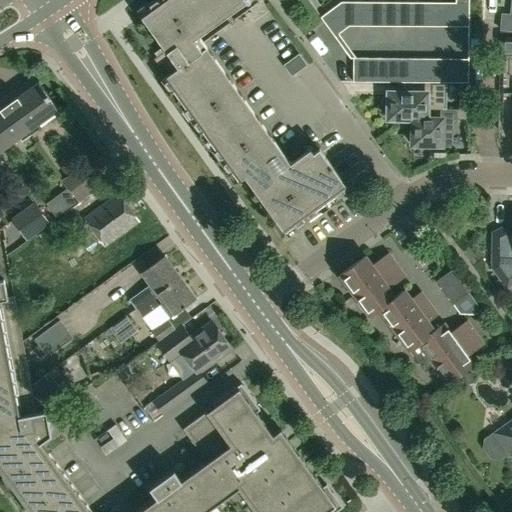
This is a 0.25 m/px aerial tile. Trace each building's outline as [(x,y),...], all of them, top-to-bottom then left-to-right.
[(291,171),(192,34),(239,0),(154,0),(139,11),(164,46),(156,52),(171,73),(163,79),(238,182),(245,177),(287,234),(349,189),(320,149),(291,171)] [(334,36),(349,25),(341,2),(321,17),(334,36)] [(363,26),(364,2),(341,2),(349,25),(363,26)] [(376,26),(377,2),(364,2),(363,26),(376,26)] [(390,26),(391,3),(377,2),(376,26),(390,26)] [(404,26),(405,3),(391,3),(390,26),(404,26)] [(418,26),(419,3),(405,3),(404,26),(418,26)] [(431,26),(433,3),(419,3),(418,26),(431,26)] [(445,26),(446,3),(433,3),(431,26),(445,26)] [(470,4),(456,3),(455,26),(469,26),(470,4)] [(499,30),(511,30),(511,10),(510,10),(509,14),(501,13),(499,30)] [(423,56),(468,55),(468,28),(423,28),(423,56)] [(503,56),(511,56),(511,37),(504,37),(503,56)] [(293,76),(308,65),(300,54),(285,65),(293,76)] [(367,82),(367,58),(353,58),(353,81),(367,82)] [(381,82),(382,58),(367,58),(367,82),(381,82)] [(396,82),(396,58),(382,58),(381,82),(396,82)] [(410,82),(411,58),(396,58),(396,82),(404,82),(410,82)] [(425,82),(425,59),(411,58),(410,82),(425,82)] [(440,82),(439,59),(425,59),(425,82),(440,82)] [(454,82),(454,59),(439,59),(440,82),(446,82),(454,82)] [(454,59),(454,82),(468,82),(468,59),(454,59)] [(7,104),(30,135),(40,129),(36,124),(57,109),(37,82),(7,104)] [(430,109),(442,109),(446,109),(446,82),(440,82),(425,82),(410,82),(404,82),(404,89),(387,89),(387,95),(385,95),(381,100),(385,105),(387,105),(387,119),(413,119),(429,120),(430,109)] [(22,142),(30,135),(7,104),(0,109),(0,150),(18,137),(22,142)] [(443,119),(442,119),(442,109),(430,109),(429,120),(413,119),(413,129),(411,129),(407,135),(411,141),(412,141),(412,144),(442,145),(443,119)] [(455,109),(455,119),(468,119),(468,109),(455,109)] [(78,202),(101,186),(86,163),(63,179),(78,202)] [(105,247),(139,221),(119,193),(85,219),(105,247)] [(54,240),(77,224),(69,212),(46,228),(54,240)] [(27,240),(38,232),(26,215),(15,224),(27,240)] [(511,227),(508,227),(494,233),(493,267),(508,288),(511,285),(511,227)] [(355,296),(397,265),(389,253),(373,265),(366,256),(340,275),(355,296)] [(134,310),(180,277),(164,256),(141,273),(149,285),(128,301),(134,310)] [(369,316),(406,290),(405,289),(395,296),(389,288),(406,276),(397,265),(355,296),(369,316)] [(453,304),(469,293),(452,270),(437,281),(453,304)] [(180,277),(134,310),(140,318),(160,304),(170,318),(195,299),(180,277)] [(33,407),(37,405),(64,393),(48,372),(32,384),(31,385),(14,296),(7,298),(4,280),(0,280),(0,470),(30,511),(90,511),(40,442),(51,435),(46,412),(34,414),(33,407)] [(394,329),(430,303),(422,292),(412,299),(406,290),(369,316),(370,317),(380,310),(394,329)] [(409,350),(445,324),(444,323),(435,330),(428,322),(438,315),(430,303),(394,329),(409,350)] [(151,331),(157,341),(174,329),(167,319),(151,331)] [(72,338),(59,320),(34,339),(48,357),(72,338)] [(196,375),(200,372),(233,349),(213,321),(191,337),(181,324),(174,329),(157,341),(154,343),(170,364),(181,355),(193,371),(196,375)] [(424,370),(476,332),(468,321),(451,333),(445,324),(409,350),(424,370)] [(476,332),(424,370),(424,371),(434,364),(448,384),(475,365),(468,355),(484,343),(476,332)] [(208,383),(200,372),(196,375),(193,371),(151,401),(162,416),(208,383)] [(205,511),(238,488),(255,511),(334,511),(342,507),(339,502),(336,505),(280,429),(272,435),(238,388),(183,428),(207,462),(181,481),(173,470),(150,488),(157,498),(138,511),(205,511)] [(511,423),(499,433),(498,432),(487,440),(486,447),(492,456),(499,457),(510,449),(511,451),(511,423)]
